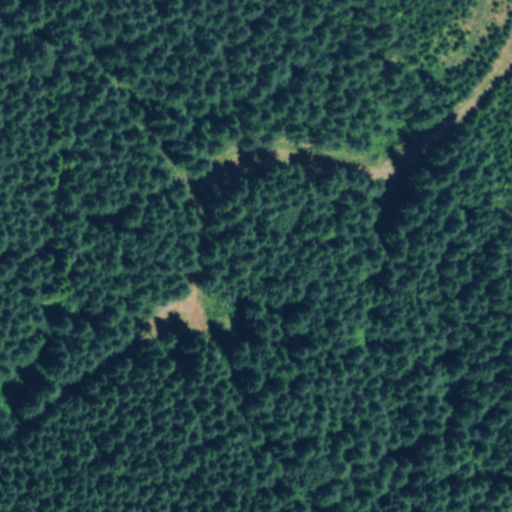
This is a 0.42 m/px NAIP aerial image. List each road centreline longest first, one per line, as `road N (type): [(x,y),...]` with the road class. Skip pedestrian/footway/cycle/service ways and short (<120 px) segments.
road 1 (track): [(190,315),(321,511)]
road 2 (track): [(190,315),(94,372),(0,449)]
